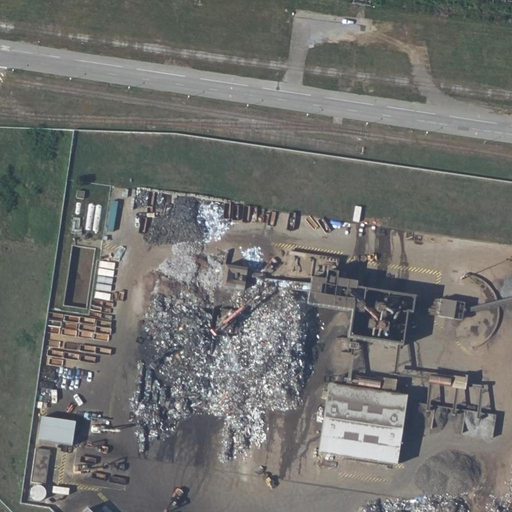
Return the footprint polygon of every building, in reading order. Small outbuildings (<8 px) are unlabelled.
[(440,146),(411,142),(410,149),(439,154),(440,151),(440,146)] [(77,191),(76,198),(83,199),(85,192),(77,191)] [(338,259),(289,252),(285,277),(310,280),(309,286),(308,293),(306,305),(351,312),(347,339),(401,347),(406,314),(418,315),(421,298),(355,289),(356,283),(351,282),(351,283),(345,283),(339,282),(335,281),(338,259)] [(221,287),(243,291),(245,284),(246,272),(247,269),(225,266),(221,287)] [(308,293),(309,286),(264,279),(265,274),(246,272),(245,284),(308,293)] [(437,317),(461,321),(464,304),(440,300),(437,317)] [(368,388),(369,378),(350,376),(349,386),(368,388)] [(453,383),(431,382),(429,404),(415,402),(415,406),(456,409),(457,399),(445,398),(445,404),(435,403),(436,396),(440,397),(441,391),(450,392),(451,388),(466,389),(466,377),(454,376),(453,383)] [(396,388),(397,379),(382,378),(381,386),(396,388)] [(406,397),(328,385),(318,454),(396,465),(406,397)] [(463,428),(493,434),(496,414),(467,409),(463,428)] [(75,423),(41,418),(37,441),(71,446),(75,423)] [(31,482),(45,484),(50,451),(35,449),(31,482)] [(33,487),(30,492),(30,493),(32,498),(37,501),(42,500),(46,495),(44,488),(39,486),(33,487)]
